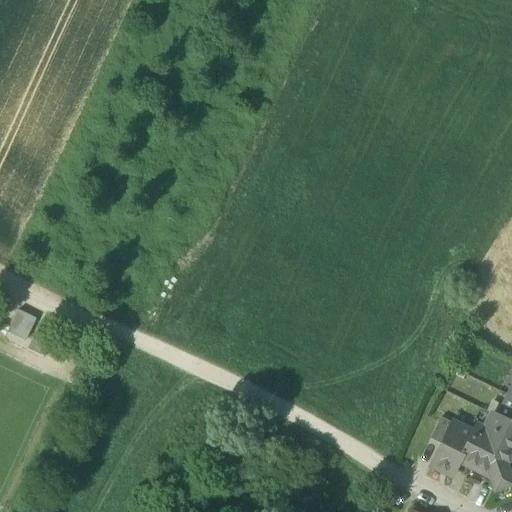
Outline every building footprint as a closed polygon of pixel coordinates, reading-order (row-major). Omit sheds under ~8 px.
[(24,339),(35,317),(17,309),(6,331),(24,339)] [(511,397),(509,396),(498,418),(511,424),(511,397)] [(491,414),(484,429),(476,426),(472,434),(458,462),(491,479),(494,491),(511,486),(507,473),(511,462),(511,439),(511,440),(511,438),(511,424),(498,418),(491,414)] [(441,418),(430,439),(441,444),(452,423),(441,418)] [(472,434),(452,423),(441,444),(430,467),(451,477),(458,462),(472,434)]
